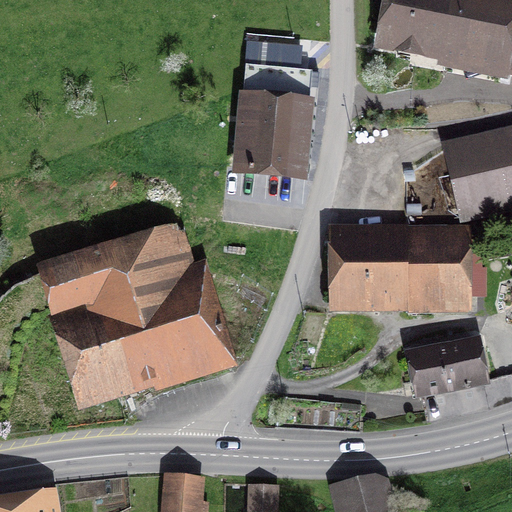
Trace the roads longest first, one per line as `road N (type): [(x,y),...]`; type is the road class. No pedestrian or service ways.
road 1 (residential): [(222,455),(223,431),(269,348),(323,191),(340,104),(341,0)]
road 2 (primary): [(511,436),(354,462),(222,455)]
road 3 (track): [(306,391),(354,372),(399,333),(450,323),(494,329),(510,357)]
road 4 (primary): [(222,455),(121,454),(0,470)]
road 5 (track): [(253,380),(405,405)]
